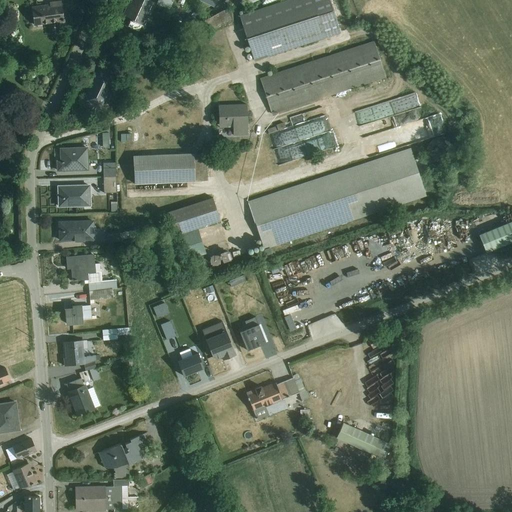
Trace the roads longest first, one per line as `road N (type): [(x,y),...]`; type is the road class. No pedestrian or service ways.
road 1 (unclassified): [(511,265),(46,447)]
road 2 (unclassified): [(101,0),(35,141),(33,271)]
road 3 (unclassified): [(33,271),(46,447)]
